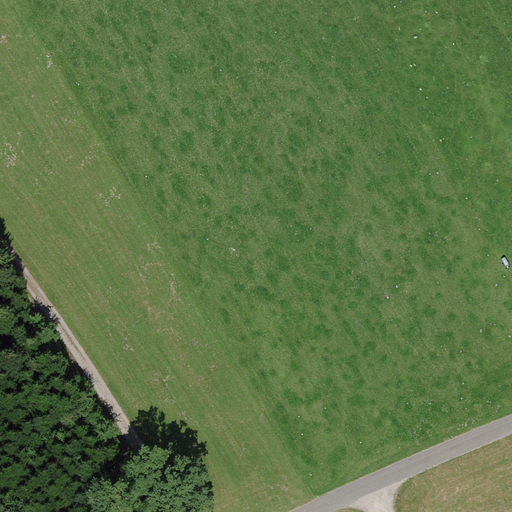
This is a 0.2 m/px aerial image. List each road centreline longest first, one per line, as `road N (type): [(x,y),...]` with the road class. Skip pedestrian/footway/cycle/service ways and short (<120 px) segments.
road 1 (track): [(175,511),(104,385),(0,242)]
road 2 (unclassified): [(511,424),(314,511)]
